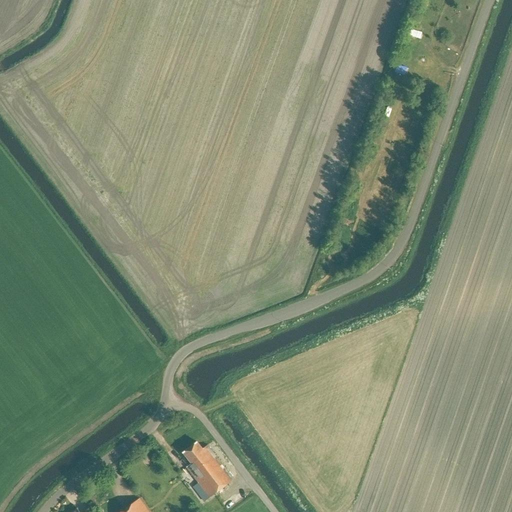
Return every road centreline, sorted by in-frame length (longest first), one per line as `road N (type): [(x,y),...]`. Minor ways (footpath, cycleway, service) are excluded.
road 1 (unclassified): [(167,406),(171,362),(188,347),(379,275),(393,260),(490,0)]
road 2 (unclassified): [(45,511),(167,406)]
road 3 (unclassified): [(274,511),(203,419),(167,406)]
